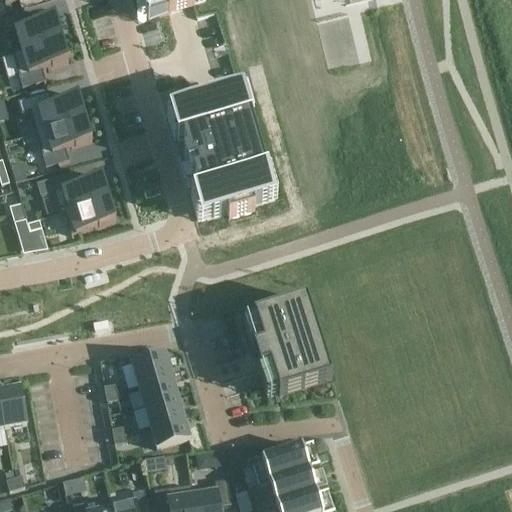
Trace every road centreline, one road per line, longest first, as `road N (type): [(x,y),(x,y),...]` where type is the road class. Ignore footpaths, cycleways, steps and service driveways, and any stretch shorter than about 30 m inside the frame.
road 1 (residential): [(0,366),(191,329),(221,437),(338,424),(365,511)]
road 2 (residential): [(0,279),(181,230),(115,0)]
